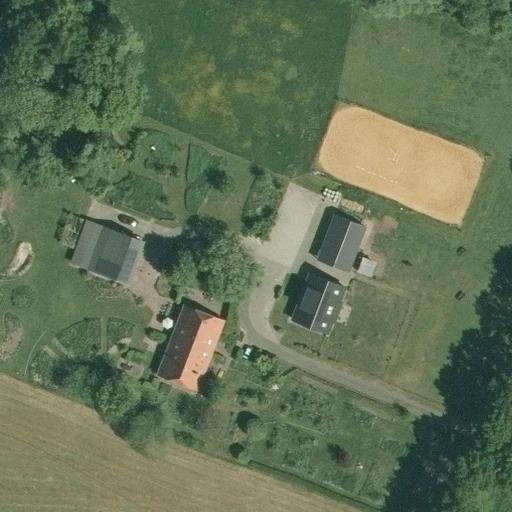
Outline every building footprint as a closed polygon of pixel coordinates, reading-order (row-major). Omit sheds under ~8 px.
[(327,234),(325,238),(345,246),(338,267),(332,265),(348,272),(357,249),(353,248),(362,225),(334,214),(327,234)] [(102,227),(87,269),(128,284),(143,242),(102,227)] [(342,289),(309,275),(290,320),(323,334),(330,317),(324,315),(329,304),(335,306),(342,289)] [(198,390),(225,320),(184,305),(157,375),(198,390)] [(131,341),(151,347),(157,326),(138,320),(131,341)]
